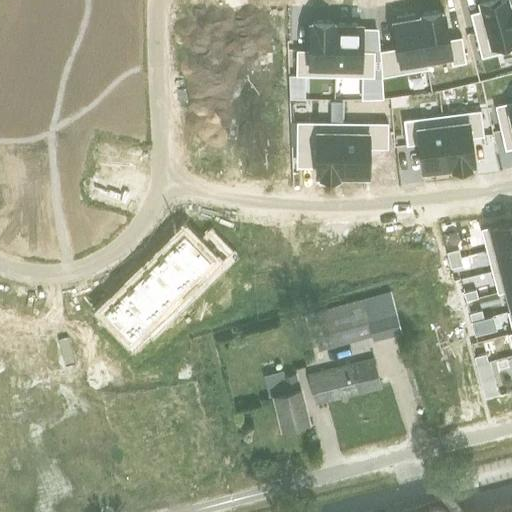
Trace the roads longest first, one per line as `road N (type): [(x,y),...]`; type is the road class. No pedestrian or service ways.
road 1 (residential): [(159,182),(351,203),(511,183)]
road 2 (unclassified): [(188,511),(511,427)]
road 3 (residential): [(155,0),(165,149),(159,182)]
road 4 (residential): [(159,182),(147,222),(100,263),(76,271)]
